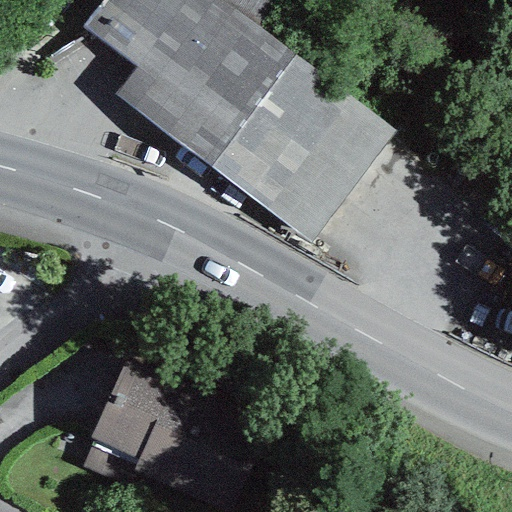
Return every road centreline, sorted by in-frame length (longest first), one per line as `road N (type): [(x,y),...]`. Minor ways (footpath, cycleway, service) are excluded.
road 1 (tertiary): [(511,414),(164,229)]
road 2 (residential): [(0,377),(164,229)]
road 3 (tertiary): [(164,229),(0,170)]
